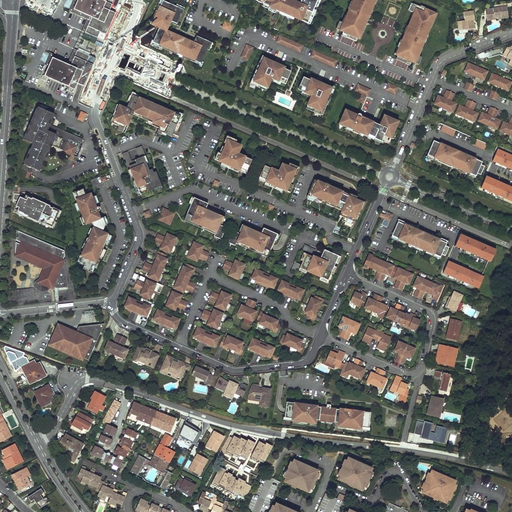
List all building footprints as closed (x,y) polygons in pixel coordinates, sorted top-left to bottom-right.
[(77,0),(73,0),(69,11),(87,19),(79,37),(82,38),(92,17),(73,9),(77,0)] [(77,0),(73,9),(92,17),(82,38),(95,44),(98,38),(103,40),(116,13),(109,10),(112,4),(102,0),(77,0)] [(207,50),(210,42),(196,36),(193,43),(165,31),(170,21),(177,24),(183,9),(176,6),(162,0),(159,7),(157,11),(155,11),(152,17),(154,18),(151,25),(159,28),(152,42),(159,45),(163,47),(162,49),(169,51),(170,50),(177,53),(183,56),(183,57),(189,60),(190,58),(194,60),(201,63),(207,50)] [(260,0),(263,1),(262,4),(269,6),(269,8),(279,12),(280,11),(287,14),(294,17),(307,23),(310,16),(313,9),(315,6),(317,0),(300,0),(301,0),(303,1),(301,4),(291,0),(260,0)] [(335,28),(343,31),(341,35),(355,41),(357,38),(358,38),(364,24),(363,24),(364,20),(363,19),(365,16),(367,17),(369,12),(368,12),(372,3),(373,3),(374,0),(354,0),(352,5),(351,4),(347,13),(349,13),(347,17),(346,16),(343,23),(339,21),(335,28)] [(503,3),(497,4),(498,8),(486,9),(487,19),(495,18),(495,17),(494,15),(497,15),(497,16),(504,15),(504,12),(507,11),(506,7),(504,7),(503,3)] [(397,55),(395,59),(409,65),(411,61),(418,65),(421,57),(417,56),(420,49),(419,48),(420,45),(422,45),(425,37),(424,36),(428,27),(429,28),(433,20),(431,20),(434,13),(427,10),(428,8),(421,5),(420,7),(413,4),(410,11),(414,13),(411,20),(412,20),(408,29),(407,29),(405,34),(407,35),(406,38),(405,38),(403,41),(402,41),(395,55),(397,55)] [(474,11),(464,12),(465,20),(457,21),(458,31),(475,28),(474,23),(473,23),(473,21),(474,21),(474,20),(475,19),(474,11)] [(224,21),(221,29),(230,32),(233,24),(224,21)] [(303,46),(280,36),(277,42),(300,52),(303,46)] [(45,65),(48,66),(52,57),(70,65),(80,44),(77,43),(69,61),(62,58),(50,53),(45,65)] [(92,50),(80,44),(70,65),(52,57),(48,66),(44,76),(43,75),(41,79),(46,81),(48,77),(75,89),(77,83),(83,86),(95,58),(90,56),(92,50)] [(252,48),(246,45),(241,57),(247,60),(252,48)] [(511,46),(511,48),(509,47),(507,48),(503,55),(511,59),(510,62),(511,62),(511,46)] [(337,61),(314,51),(311,57),(334,67),(337,61)] [(255,70),(249,84),(258,88),(260,85),(267,88),(270,80),(271,78),(273,79),(278,81),(278,80),(285,83),(290,72),(283,69),(284,67),(277,64),(276,66),(273,64),(274,63),(263,58),(260,65),(258,71),(255,70)] [(487,72),(468,64),(465,72),(483,80),(487,72)] [(511,82),(492,74),(489,82),(507,90),(511,82)] [(310,80),(303,77),(298,89),(305,92),(304,93),(309,95),(311,96),(310,98),(307,105),(314,108),(312,112),(321,116),(328,102),(326,101),(328,95),(331,88),(321,83),(320,85),(317,83),(318,82),(310,79),(310,80)] [(474,86),(467,82),(464,89),(471,92),(474,86)] [(398,88),(389,83),(386,90),(395,94),(398,88)] [(370,90),(358,85),(355,91),(367,96),(370,90)] [(455,93),(447,90),(443,98),(438,96),(434,104),(452,112),(456,104),(451,102),(455,93)] [(499,94),(491,90),(489,97),(496,101),(499,94)] [(142,99),(132,95),(126,109),(119,106),(116,112),(115,111),(113,116),(114,116),(112,122),(111,123),(118,126),(117,130),(122,132),(125,125),(127,126),(132,114),(133,112),(147,118),(146,120),(147,121),(156,125),(159,126),(157,132),(161,134),(162,132),(166,134),(172,137),(174,130),(181,116),(171,112),(172,110),(163,107),(162,108),(149,103),(150,101),(143,98),(142,99)] [(365,97),(360,95),(357,100),(363,103),(365,97)] [(476,103),(468,99),(464,108),(459,105),(456,113),(474,121),(477,113),(472,111),(476,103)] [(54,114),(38,107),(37,108),(36,108),(29,124),(28,124),(27,126),(28,126),(23,138),(24,138),(23,140),(32,144),(30,149),(29,149),(23,162),(24,162),(22,168),(28,171),(30,167),(33,169),(41,172),(52,145),(65,151),(64,151),(77,157),(81,149),(79,148),(80,145),(83,139),(58,128),(58,130),(51,127),(51,125),(52,125),(50,124),(54,116),(53,116),(54,114)] [(499,110),(491,107),(487,115),(482,112),(478,121),(496,129),(500,120),(495,118),(499,110)] [(396,121),(385,116),(381,123),(382,123),(381,126),(380,125),(379,125),(366,119),(365,120),(360,118),(360,117),(361,115),(360,115),(360,114),(358,114),(357,115),(357,116),(352,114),(352,113),(345,110),(340,122),(347,125),(346,126),(353,129),(360,132),(361,131),(367,134),(374,137),(374,138),(381,141),(381,139),(388,143),(395,129),(393,128),(396,121)] [(86,114),(81,111),(77,119),(82,121),(86,114)] [(146,120),(147,118),(133,112),(132,114),(146,120)] [(183,117),(181,116),(174,130),(177,131),(183,117)] [(511,116),(509,124),(504,122),(500,130),(511,135),(511,116)] [(456,130),(443,124),(440,131),(453,136),(456,130)] [(236,140),(229,137),(226,144),(224,147),(221,154),(219,153),(217,152),(214,159),(221,163),(228,166),(232,167),(239,170),(240,169),(246,172),(251,160),(245,157),(245,156),(238,153),(241,146),(235,144),(236,140)] [(487,143),(474,138),(471,144),(484,150),(487,143)] [(482,162),(433,140),(427,155),(434,158),(438,159),(437,161),(443,164),(444,162),(451,165),(458,168),(457,170),(464,173),(465,171),(469,173),(475,176),(477,173),(480,175),(484,166),(480,164),(482,162)] [(127,167),(129,166),(130,169),(133,177),(134,180),(140,194),(161,186),(156,172),(153,172),(149,174),(148,171),(149,170),(146,163),(143,157),(145,156),(142,146),(135,148),(139,158),(132,161),(128,151),(122,154),(127,167)] [(511,155),(498,149),(492,161),(511,170),(511,155)] [(264,166),(259,177),(266,180),(266,182),(272,185),(276,186),(283,189),(290,193),(293,186),(291,185),(289,184),(292,177),(293,174),(296,167),(289,163),(287,167),(282,164),(279,171),(271,167),(271,169),(264,166)] [(511,187),(486,176),(481,188),(511,202),(511,187)] [(321,183),(314,180),(307,196),(314,199),(315,196),(322,199),(326,201),(336,206),(336,205),(343,208),(342,211),(341,213),(339,216),(343,217),(341,221),(345,222),(352,225),(363,201),(356,198),(356,197),(349,194),(349,195),(328,186),(329,185),(325,183),(325,184),(321,183)] [(93,265),(95,266),(100,256),(104,249),(103,249),(106,242),(107,242),(110,235),(102,232),(105,224),(103,217),(100,218),(97,211),(98,211),(99,210),(100,209),(100,208),(99,208),(99,207),(98,207),(97,207),(96,207),(94,204),(96,203),(93,196),(92,193),(86,195),(83,188),(75,192),(78,199),(79,198),(81,202),(80,202),(83,209),(86,215),(85,216),(88,223),(91,222),(93,227),(90,235),(89,238),(88,238),(87,238),(87,239),(86,239),(86,240),(86,241),(87,241),(87,242),(84,249),(85,249),(82,256),(79,263),(84,265),(82,269),(90,272),(93,265)] [(48,205),(32,198),(31,199),(27,197),(26,200),(20,197),(21,194),(14,194),(13,199),(18,201),(16,206),(19,207),(17,211),(23,213),(23,214),(27,216),(27,217),(34,220),(34,218),(38,220),(38,222),(42,224),(42,222),(52,227),(59,211),(47,206),(48,205)] [(194,198),(185,218),(199,224),(202,226),(209,229),(208,231),(215,234),(214,236),(221,239),(224,232),(223,232),(225,227),(219,225),(219,223),(223,216),(216,213),(215,214),(205,210),(208,204),(194,198)] [(174,213),(166,210),(162,211),(158,220),(169,224),(174,213)] [(392,215),(387,212),(385,215),(381,213),(379,216),(390,221),(392,215)] [(199,224),(185,218),(184,220),(197,227),(199,224)] [(410,224),(409,226),(398,222),(392,236),(440,257),(441,254),(445,256),(449,247),(445,245),(446,243),(435,238),(429,235),(422,232),(416,229),(416,227),(410,224)] [(231,235),(228,243),(235,246),(236,243),(243,246),(244,244),(251,247),(254,249),(268,255),(274,241),(277,234),(263,228),(261,234),(250,230),(251,229),(244,225),(240,234),(234,231),(232,236),(231,235)] [(17,230),(16,242),(20,244),(21,242),(26,245),(21,257),(49,269),(47,271),(40,278),(36,281),(34,283),(34,285),(35,288),(37,290),(41,291),(43,292),(46,291),(49,290),(50,288),(51,285),(53,285),(54,287),(57,288),(65,287),(67,287),(68,285),(65,262),(64,261),(64,260),(63,260),(65,256),(64,250),(17,230)] [(164,237),(157,234),(154,241),(161,244),(161,243),(163,243),(162,245),(160,248),(170,252),(176,238),(167,234),(165,238),(165,239),(163,238),(164,237)] [(16,242),(15,254),(21,257),(26,245),(21,242),(20,244),(16,242)] [(203,246),(194,242),(187,257),(196,261),(199,256),(200,256),(199,258),(206,261),(209,253),(203,250),(202,252),(201,251),(201,250),(203,246)] [(338,256),(324,250),(320,259),(313,256),(316,250),(304,245),(301,252),(303,253),(305,254),(302,261),(301,265),(294,262),(291,269),(297,272),(298,270),(299,268),(306,271),(320,277),(327,280),(331,271),(335,264),(336,261),(338,256)] [(268,255),(254,249),(253,251),(267,257),(268,255)] [(166,255),(158,251),(156,255),(157,255),(156,259),(153,266),(152,267),(151,267),(151,265),(145,262),(141,270),(148,273),(149,271),(150,272),(150,273),(148,277),(157,281),(167,259),(164,258),(166,255)] [(375,257),(368,254),(363,267),(368,269),(369,267),(375,269),(379,260),(375,258),(375,257)] [(244,264),(235,260),(234,264),(233,265),(232,265),(232,263),(225,260),(222,268),(229,271),(229,269),(231,270),(230,271),(229,275),(238,279),(244,264)] [(378,280),(386,263),(379,260),(375,269),(378,270),(379,271),(379,273),(377,272),(374,279),(378,280)] [(393,266),(386,263),(378,280),(382,282),(385,275),(383,274),(384,273),(385,274),(389,275),(393,266)] [(173,288),(183,292),(184,288),(185,287),(186,288),(186,289),(192,292),(196,285),(189,282),(188,283),(187,283),(188,281),(190,274),(192,271),(194,271),(195,268),(187,264),(186,267),(183,266),(173,288)] [(412,275),(398,268),(394,278),(398,279),(399,280),(398,281),(397,281),(394,287),(401,290),(404,284),(403,283),(403,282),(405,282),(408,284),(412,275)] [(263,273),(255,269),(251,279),(255,280),(259,282),(258,284),(265,287),(266,285),(269,286),(273,288),(277,279),(269,275),(269,278),(262,275),(263,273)] [(425,280),(417,277),(413,286),(417,287),(418,288),(417,290),(416,289),(413,296),(417,297),(425,280)] [(156,284),(146,280),(145,284),(144,285),(143,285),(143,283),(137,280),(133,288),(140,291),(141,289),(142,290),(142,291),(140,295),(149,299),(156,284)] [(432,283),(425,280),(417,297),(420,299),(423,292),(422,291),(422,290),(428,292),(432,283)] [(289,284),(282,281),(278,290),(282,292),(285,293),(284,295),(291,298),(292,296),(295,298),(299,300),(304,290),(296,287),(295,289),(288,286),(289,284)] [(435,285),(432,283),(428,292),(433,295),(431,297),(437,299),(442,286),(435,283),(435,285)] [(166,306),(175,310),(176,306),(177,305),(178,306),(178,307),(184,310),(188,303),(181,300),(180,301),(179,301),(180,299),(181,295),(172,291),(166,306)] [(218,295),(212,292),(209,299),(215,302),(216,300),(217,301),(217,302),(215,306),(224,310),(231,296),(221,291),(220,295),(219,297),(218,296),(218,295)] [(361,307),(366,294),(361,292),(360,295),(354,292),(350,301),(354,303),(354,304),(361,307)] [(462,295),(454,292),(451,298),(450,300),(449,300),(446,307),(455,311),(462,295)] [(372,311),(379,296),(375,294),(372,300),(368,298),(364,308),(372,311)] [(322,303),(323,299),(315,296),(314,299),(311,298),(305,312),(307,314),(306,317),(314,321),(315,317),(314,316),(316,313),(319,306),(320,302),(322,303)] [(382,297),(379,296),(372,311),(379,314),(383,305),(379,303),(382,297)] [(136,301),(128,297),(125,307),(129,308),(132,310),(131,311),(139,315),(139,313),(143,314),(146,316),(150,307),(143,304),(142,306),(135,303),(136,301)] [(256,302),(248,298),(246,305),(247,306),(246,307),(245,307),(241,305),(237,314),(252,321),(256,311),(252,310),(251,309),(251,308),(253,308),(256,302)] [(394,321),(401,305),(397,304),(394,310),(390,308),(386,317),(394,321)] [(404,307),(401,305),(394,321),(401,324),(401,325),(404,327),(409,315),(406,314),(405,315),(401,313),(404,307)] [(165,313),(157,310),(153,319),(157,321),(161,322),(160,324),(167,327),(168,325),(171,327),(175,328),(179,319),(172,316),(171,318),(164,315),(165,313)] [(210,313),(204,310),(200,317),(207,320),(208,318),(209,319),(208,320),(207,324),(216,328),(223,314),(213,310),(212,313),(211,315),(210,314),(210,313)] [(264,313),(260,311),(257,319),(260,321),(259,323),(274,330),(273,331),(277,332),(280,324),(277,323),(278,320),(274,318),(267,316),(263,314),(264,313)] [(415,316),(410,314),(409,315),(404,327),(411,330),(412,328),(416,330),(420,321),(414,318),(415,316)] [(343,338),(351,321),(343,317),(339,326),(343,328),(345,329),(344,330),(343,330),(340,336),(343,338)] [(461,320),(451,317),(448,329),(450,330),(449,331),(448,331),(446,337),(457,340),(461,320)] [(359,324),(351,321),(343,338),(347,340),(350,333),(349,332),(349,331),(351,332),(355,334),(359,324)] [(76,333),(58,325),(49,345),(56,348),(69,353),(82,359),(83,358),(88,360),(92,351),(91,349),(90,348),(91,346),(92,347),(94,346),(104,324),(96,325),(94,328),(89,325),(78,327),(76,333)] [(205,330),(198,327),(194,336),(198,338),(201,339),(200,341),(207,344),(208,342),(212,344),(216,346),(220,336),(212,333),(211,335),(204,332),(205,330)] [(376,339),(380,331),(376,330),(375,331),(367,328),(362,341),(370,344),(372,339),(373,337),(376,339)] [(383,333),(380,331),(376,339),(380,340),(379,342),(377,347),(385,351),(390,338),(383,334),(383,333)] [(298,350),(302,351),(305,343),(301,342),(303,339),(299,338),(292,335),(288,333),(287,336),(283,334),(280,342),(283,344),(284,342),(298,348),(298,350)] [(114,341),(123,345),(126,338),(117,334),(114,341)] [(226,339),(223,337),(219,346),(223,347),(224,346),(227,347),(234,350),(238,352),(237,353),(241,355),(244,347),(241,345),(242,343),(227,336),(226,339)] [(253,338),(249,347),(253,349),(257,350),(256,352),(263,355),(264,353),(267,355),(271,356),(275,347),(267,344),(267,346),(260,343),(261,341),(253,338)] [(367,351),(372,354),(378,342),(373,340),(367,351)] [(124,359),(128,350),(108,341),(104,350),(124,359)] [(407,345),(399,342),(395,351),(399,353),(400,353),(400,355),(398,354),(395,361),(399,362),(407,345)] [(455,348),(439,344),(437,351),(440,352),(439,354),(438,354),(437,357),(438,357),(436,363),(450,366),(453,355),(455,348)] [(415,349),(407,345),(399,362),(403,364),(406,358),(404,357),(405,355),(406,356),(411,358),(415,349)] [(146,350),(139,347),(138,347),(137,350),(141,352),(140,355),(137,354),(134,356),(132,360),(136,362),(137,362),(138,360),(145,364),(146,365),(149,366),(154,368),(158,357),(158,355),(151,352),(150,353),(146,351),(146,350)] [(345,354),(339,351),(337,354),(330,351),(324,364),(334,369),(335,366),(339,367),(345,354)] [(183,364),(183,363),(178,360),(176,362),(172,360),(173,358),(168,356),(166,357),(165,359),(166,360),(164,361),(161,368),(162,370),(167,372),(167,373),(171,375),(171,376),(171,377),(174,379),(175,378),(176,376),(175,374),(177,374),(182,376),(186,367),(183,365),(183,364)] [(353,375),(359,360),(356,358),(353,365),(349,363),(345,372),(353,375)] [(363,362),(359,360),(353,375),(360,378),(364,369),(360,368),(363,362)] [(22,367),(25,372),(29,370),(34,382),(46,376),(40,363),(36,365),(34,361),(22,367)] [(189,371),(191,366),(183,363),(183,364),(183,365),(186,367),(185,369),(189,371)] [(211,386),(215,377),(208,374),(209,373),(195,366),(192,375),(205,381),(204,383),(211,386)] [(159,372),(171,377),(171,376),(171,375),(167,373),(167,372),(162,370),(161,368),(159,372)] [(375,385),(381,370),(378,368),(375,374),(371,372),(367,382),(375,385)] [(31,384),(34,382),(29,370),(25,372),(31,384)] [(385,371),(381,370),(375,385),(382,388),(386,379),(382,377),(385,371)] [(450,374),(443,372),(439,390),(446,392),(450,374)] [(407,388),(408,385),(406,384),(407,381),(398,377),(396,376),(390,390),(394,391),(394,390),(399,392),(398,395),(399,395),(397,399),(402,402),(408,389),(407,388)] [(229,381),(219,377),(214,387),(225,391),(224,393),(233,396),(234,393),(243,397),(248,386),(241,383),(240,386),(237,385),(235,384),(236,383),(232,381),(231,382),(229,381)] [(35,392),(42,406),(50,402),(49,401),(48,398),(52,396),(54,395),(50,388),(49,385),(35,392)] [(268,407),(271,389),(262,388),(262,389),(261,390),(258,390),(258,388),(252,385),(249,392),(248,399),(253,400),(254,398),(255,398),(260,398),(259,406),(268,407)] [(87,408),(97,413),(105,397),(95,391),(91,399),(93,400),(92,401),(91,401),(87,408)] [(441,407),(443,399),(432,396),(430,405),(429,405),(428,409),(427,414),(439,416),(440,412),(437,411),(438,407),(441,408),(441,407)] [(107,425),(108,425),(108,424),(120,402),(114,400),(102,423),(107,425)] [(294,403),(287,402),(285,418),(292,419),(292,421),(307,423),(307,421),(315,422),(315,420),(319,420),(319,421),(324,421),(324,420),(329,421),(329,422),(334,423),(335,422),(338,423),(338,424),(345,425),(345,427),(361,429),(361,427),(368,428),(370,412),(363,411),(363,410),(357,409),(357,411),(347,409),(347,410),(330,408),(331,405),(327,404),(326,408),(309,406),(309,405),(300,404),(300,402),(294,401),(294,403)] [(155,410),(150,424),(169,431),(174,418),(155,410)] [(70,428),(80,434),(83,428),(88,430),(93,421),(79,413),(70,428)] [(0,421),(0,439),(1,441),(12,437),(4,419),(0,421)] [(423,423),(416,421),(413,433),(420,435),(420,438),(446,444),(449,428),(436,425),(434,433),(430,432),(432,423),(424,421),(423,423)] [(135,438),(138,432),(129,428),(128,430),(126,430),(123,429),(122,432),(125,434),(123,436),(121,440),(121,439),(119,442),(120,443),(123,444),(121,448),(119,446),(117,445),(116,448),(116,449),(115,452),(118,454),(116,457),(112,455),(111,456),(110,455),(110,454),(110,453),(109,452),(108,452),(107,452),(107,453),(101,450),(104,445),(105,443),(109,445),(111,442),(110,442),(112,438),(109,437),(110,434),(114,435),(116,433),(115,432),(117,428),(108,424),(108,425),(107,425),(103,434),(102,434),(96,446),(94,446),(91,453),(119,467),(124,457),(128,450),(129,447),(130,447),(134,438),(135,438)] [(192,450),(200,430),(184,424),(176,444),(192,450)] [(238,431),(232,429),(222,448),(231,452),(245,458),(252,443),(246,441),(239,438),(241,432),(238,431)] [(213,430),(205,446),(210,449),(211,447),(215,449),(217,445),(218,445),(223,435),(213,430)] [(239,438),(246,441),(249,434),(241,432),(239,438)] [(63,443),(62,445),(68,449),(69,447),(74,450),(73,452),(70,457),(74,461),(84,444),(66,434),(64,437),(62,438),(60,441),(63,443)] [(164,434),(156,450),(163,453),(166,448),(171,438),(164,434)] [(7,468),(22,461),(15,444),(3,450),(7,458),(3,460),(7,468)] [(174,452),(166,448),(163,453),(161,458),(169,462),(174,452)] [(206,458),(196,453),(188,469),(193,472),(194,469),(198,471),(200,467),(201,468),(206,458)] [(339,476),(337,480),(361,491),(363,487),(369,472),(371,469),(347,458),(345,462),(339,476)] [(317,471),(292,461),(291,464),(285,479),(283,483),(307,493),(309,489),(315,475),(317,471)] [(337,475),(339,476),(345,462),(343,461),(337,475)] [(291,464),(289,463),(283,478),(285,479),(291,464)] [(84,475),(82,480),(86,482),(89,484),(90,483),(94,474),(95,471),(91,469),(90,472),(85,470),(86,467),(83,466),(79,473),(84,475)] [(12,474),(15,479),(16,478),(21,488),(31,483),(27,476),(30,474),(27,467),(12,474)] [(423,489),(421,493),(445,503),(447,500),(454,485),(455,482),(431,471),(429,474),(423,489)] [(371,473),(369,472),(363,487),(365,488),(371,473)] [(427,473),(421,488),(423,489),(429,474),(427,473)] [(94,474),(90,483),(94,485),(98,487),(97,489),(100,490),(104,482),(101,480),(102,478),(94,474)] [(214,478),(207,475),(205,479),(211,483),(214,478)] [(317,476),(315,475),(309,489),(311,490),(317,476)] [(190,494),(195,485),(184,479),(183,480),(179,478),(174,488),(182,492),(183,490),(190,494)] [(211,483),(205,479),(201,486),(208,490),(211,483)] [(100,490),(98,494),(102,496),(106,498),(108,493),(112,494),(114,489),(115,486),(111,484),(110,488),(107,486),(108,484),(104,482),(100,490)] [(454,485),(447,500),(449,501),(456,486),(454,485)] [(34,499),(40,508),(50,502),(46,497),(43,498),(41,495),(44,493),(41,488),(28,496),(31,501),(34,499)] [(112,494),(108,502),(111,503),(116,505),(118,500),(123,503),(127,494),(123,492),(121,496),(117,494),(118,491),(114,489),(112,494)] [(198,508),(201,510),(205,511),(208,507),(209,503),(202,499),(204,494),(201,492),(197,500),(201,502),(198,508)] [(336,501),(342,503),(345,498),(338,495),(336,501)] [(144,511),(148,511),(151,506),(148,505),(149,503),(141,499),(137,508),(141,510),(144,511)] [(211,499),(209,503),(208,507),(211,508),(209,511),(218,511),(220,509),(213,505),(215,500),(211,499)]
